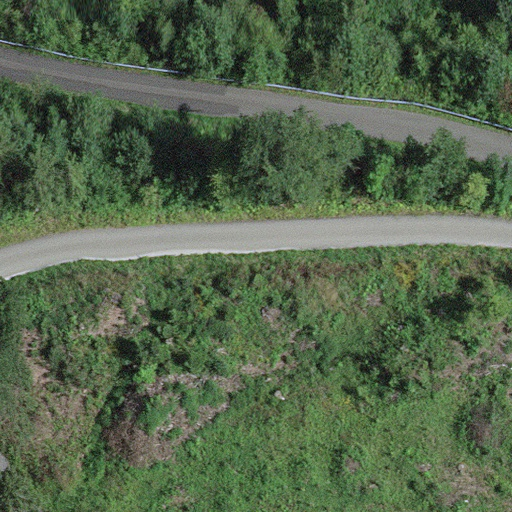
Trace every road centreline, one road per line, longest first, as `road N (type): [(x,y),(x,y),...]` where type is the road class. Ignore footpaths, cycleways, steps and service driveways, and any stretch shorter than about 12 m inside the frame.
road 1 (track): [(0,298),(137,235),(511,253)]
road 2 (unclassified): [(0,57),(182,99),(391,130),(511,161)]
